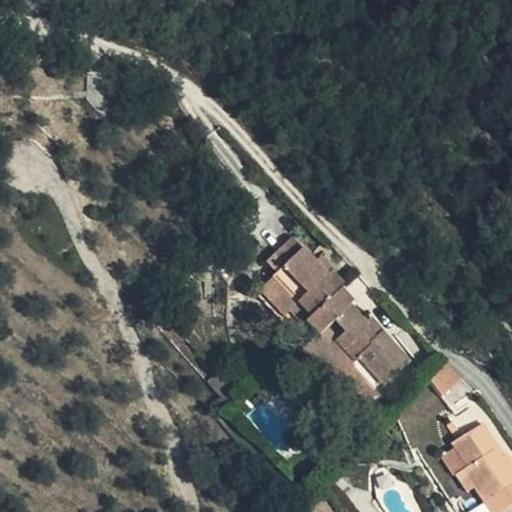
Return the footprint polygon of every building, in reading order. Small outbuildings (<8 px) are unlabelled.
[(310,320),(348,284),(334,271),(331,274),(318,260),(295,236),(279,251),(290,262),(281,270),(271,279),(296,307),(310,320)] [(290,262),(279,251),(271,259),(281,270),(290,262)] [(331,274),(334,271),(321,257),(318,260),(331,274)] [(285,317),(296,307),(271,279),(260,290),(285,317)] [(347,286),(348,284),(310,320),(321,331),(306,346),(319,360),(326,352),(360,388),(370,398),(412,359),(387,331),(379,338),(366,323),(348,306),(352,302),(342,291),(347,286)] [(374,316),(366,323),(379,338),(387,331),(374,316)] [(326,352),(319,360),(316,362),(350,398),(360,388),(326,352)] [(462,377),(447,368),(431,384),(443,397),(457,383),(462,377)] [(452,440),(459,435),(448,419),(442,423),(452,440)] [(501,452),(480,421),(459,435),(452,440),(448,443),(449,445),(463,465),(459,469),(471,487),(486,511),(511,511),(511,482),(510,480),(511,478),(511,462),(504,450),(501,452)] [(463,465),(449,445),(436,452),(450,474),(459,469),(463,465)] [(462,493),(471,487),(459,469),(450,474),(462,493)] [(301,503),(293,510),(294,511),(334,511),(314,490),(301,503)] [(292,494),(282,504),(288,511),(291,511),(293,510),(301,503),(292,494)]
